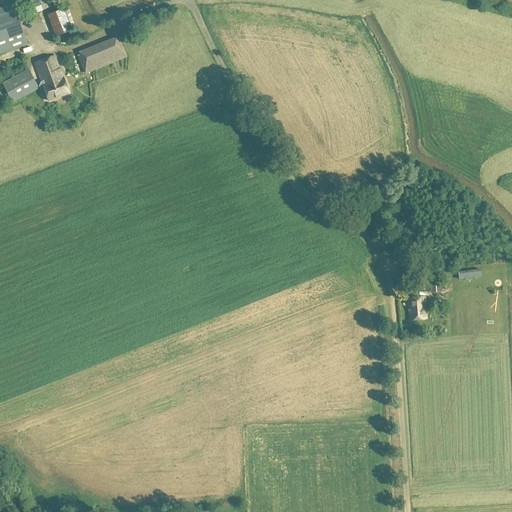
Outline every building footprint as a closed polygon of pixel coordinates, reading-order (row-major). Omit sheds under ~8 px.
[(39,0),(30,0),(27,2),(32,15),(44,10),(39,0)] [(13,3),(0,7),(0,52),(28,43),(13,3)] [(51,31),(62,29),(58,11),(46,14),(51,31)] [(120,39),(78,56),(85,74),(127,57),(120,39)] [(55,56),(35,63),(43,85),(40,87),(43,95),(46,94),(48,101),(69,94),(64,78),(63,78),(55,56)] [(29,69),(3,83),(13,102),(39,88),(29,69)] [(431,293),(442,291),(441,274),(429,275),(431,293)] [(425,297),(408,298),(409,320),(427,319),(425,297)]
